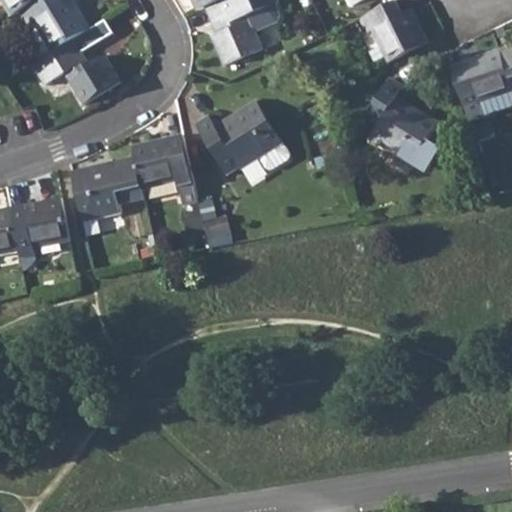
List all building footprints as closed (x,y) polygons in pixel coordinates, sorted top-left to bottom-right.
[(0,0),(12,19),(21,14),(41,0),(0,0)] [(41,0),(21,14),(29,26),(34,23),(41,34),(25,43),(37,64),(92,31),(72,0),(67,0),(62,3),(59,0),(41,0)] [(191,0),(197,13),(206,8),(224,0),(191,0)] [(224,0),(206,8),(214,25),(221,21),(226,34),(213,40),(225,67),(263,51),(255,34),(277,24),(280,17),(274,6),(279,4),(277,0),(224,0)] [(396,3),(361,21),(367,34),(373,32),(390,64),(430,44),(412,9),(402,14),(396,3)] [(37,64),(32,67),(45,88),(67,74),(70,79),(68,80),(85,107),(121,84),(105,57),(90,67),(82,54),(112,35),(105,23),(92,31),(37,64)] [(511,46),(501,50),(511,82),(511,46)] [(511,82),(501,50),(451,67),(468,115),(483,110),(486,117),(511,108),(511,82)] [(404,87),(392,80),(371,114),(383,121),(372,140),(427,174),(442,149),(427,140),(439,122),(398,97),(404,87)] [(209,118),(197,126),(227,174),(239,167),(241,170),(283,144),(257,103),(216,128),(209,118)] [(169,139),(133,146),(136,159),(143,190),(178,183),(184,206),(200,202),(186,147),(172,150),(169,139)] [(87,179),(75,181),(84,223),(122,214),(121,205),(146,199),(143,190),(136,159),(85,170),(87,179)] [(85,170),(73,174),(75,181),(87,179),(85,170)] [(26,217),(13,219),(19,253),(21,258),(36,255),(34,249),(70,242),(62,198),(24,205),(26,217)] [(24,205),(11,208),(13,219),(26,217),(24,205)] [(0,256),(19,253),(13,219),(11,208),(0,210),(0,256)]
